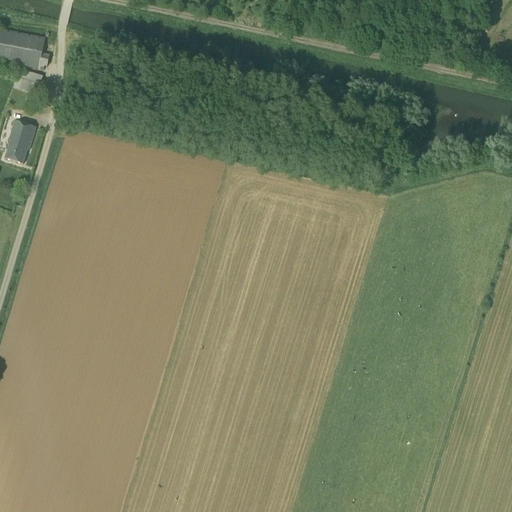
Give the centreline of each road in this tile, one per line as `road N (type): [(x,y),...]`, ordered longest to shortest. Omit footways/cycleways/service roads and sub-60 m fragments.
road 1 (track): [(511,85),(104,0)]
road 2 (unclassified): [(0,300),(50,133),(67,0)]
